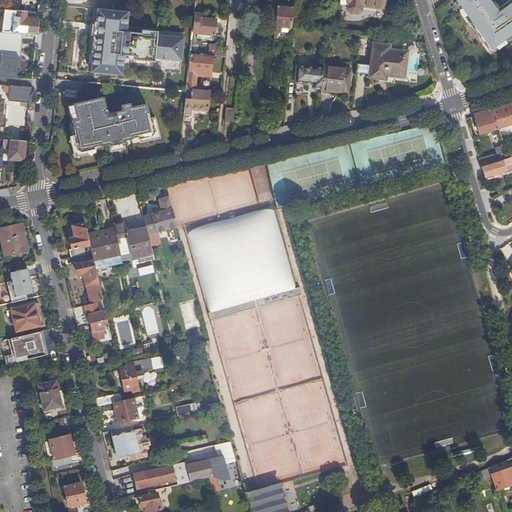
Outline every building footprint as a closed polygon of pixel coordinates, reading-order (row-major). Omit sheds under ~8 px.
[(277,0),(275,31),(278,32),(277,40),(286,41),(287,32),(290,32),(292,8),(283,7),(283,0),(277,0)] [(511,3),(507,7),(505,4),(500,8),(493,0),(457,0),(459,1),(456,3),(480,35),(511,24),(511,3)] [(0,9),(0,31),(6,32),(27,34),(36,35),(38,13),(0,9)] [(93,52),(93,56),(124,59),(124,56),(135,57),(146,58),(145,61),(151,61),(154,32),(142,30),(142,33),(127,32),(129,13),(98,9),(97,22),(95,22),(92,52),(93,52)] [(194,12),(192,33),(197,33),(197,34),(206,34),(214,35),(216,19),(199,17),(200,12),(199,12),(194,12)] [(511,24),(480,35),(495,53),(511,40),(511,24)] [(27,34),(6,32),(5,43),(26,44),(27,34)] [(158,32),(154,32),(151,61),(155,62),(155,59),(181,61),(184,37),(157,35),(158,32)] [(381,74),(404,76),(406,52),(389,49),(389,45),(374,43),(369,77),(380,78),(381,74)] [(213,56),(225,57),(226,49),(219,48),(219,46),(209,45),(208,55),(213,56)] [(190,54),(186,90),(195,90),(197,75),(203,76),(203,73),(211,74),(213,56),(208,55),(190,54)] [(124,59),(93,56),(91,72),(122,75),(124,59)] [(321,89),(321,90),(347,93),(350,66),(324,63),(323,68),(321,89)] [(313,88),(321,89),(323,68),(297,66),(295,83),(313,84),(313,88)] [(31,88),(11,86),(9,101),(30,103),(31,88)] [(186,90),(186,92),(183,123),(191,123),(191,116),(207,117),(209,91),(195,90),(186,90)] [(146,104),(131,107),(130,103),(121,105),(122,110),(119,111),(119,110),(115,111),(116,116),(111,117),(104,113),(106,109),(104,97),(73,104),(77,120),(72,121),(75,136),(78,135),(79,140),(78,140),(75,144),(76,150),(80,153),(86,152),(89,147),(89,146),(93,145),(94,148),(108,145),(109,147),(125,143),(124,141),(138,138),(138,135),(142,134),(142,135),(147,138),(152,137),(155,132),(154,127),(149,123),(148,123),(147,119),(150,119),(146,104)] [(499,129),(511,124),(511,104),(493,110),(499,129)] [(493,110),(492,107),(475,113),(477,120),(476,121),(480,135),(499,129),(493,110)] [(224,122),(233,123),(234,109),(226,109),(224,122)] [(24,161),(26,142),(10,140),(9,154),(9,160),(16,160),(24,161)] [(482,167),(508,159),(503,144),(496,147),(498,153),(479,158),(482,167)] [(16,163),(16,160),(9,160),(9,154),(2,153),(2,156),(2,161),(16,163)] [(511,157),(508,159),(482,167),(485,178),(511,169),(511,157)] [(182,238),(170,197),(159,200),(162,212),(144,217),(146,228),(148,235),(158,232),(168,229),(171,241),(182,238)] [(123,260),(133,258),(127,232),(128,232),(127,229),(125,222),(115,225),(116,229),(122,254),(123,260)] [(69,250),(71,258),(75,257),(86,254),(84,247),(90,246),(88,235),(85,223),(73,226),(76,237),(70,239),(72,249),(69,250)] [(5,246),(3,247),(5,257),(24,252),(21,242),(24,241),(20,225),(0,229),(0,234),(1,238),(3,237),(5,246)] [(141,261),(154,258),(151,247),(148,235),(146,228),(140,229),(128,232),(127,232),(133,258),(140,256),(141,261)] [(92,253),(94,260),(108,257),(122,254),(116,229),(88,235),(90,246),(92,253)] [(148,235),(151,247),(160,245),(158,232),(148,235)] [(91,304),(103,301),(97,274),(94,260),(92,253),(86,254),(75,257),(78,275),(84,274),(91,304)] [(123,260),(122,254),(108,257),(109,261),(114,260),(115,263),(123,261),(123,260)] [(28,269),(10,274),(16,298),(34,294),(28,269)] [(179,304),(186,331),(200,327),(200,317),(195,300),(179,304)] [(102,330),(109,328),(103,301),(91,304),(85,306),(88,316),(89,316),(95,341),(104,339),(102,330)] [(35,305),(40,326),(44,325),(39,304),(35,305)] [(17,332),(40,326),(35,305),(11,310),(17,332)] [(42,332),(9,340),(13,356),(15,356),(17,364),(28,360),(27,357),(41,353),(47,351),(42,332)] [(135,356),(145,353),(144,348),(134,349),(135,356)] [(27,357),(28,360),(29,363),(43,360),(41,353),(27,357)] [(127,366),(119,368),(124,392),(132,390),(132,393),(139,391),(137,380),(140,379),(139,372),(153,369),(151,358),(126,363),(127,366)] [(274,387),(299,474),(320,468),(343,462),(318,375),(274,387)] [(38,387),(45,411),(62,407),(56,382),(38,387)] [(299,474),(274,387),(234,398),(258,485),(299,474)] [(95,399),(97,407),(114,403),(122,401),(121,396),(119,394),(95,399)] [(122,401),(114,403),(119,422),(138,418),(134,401),(137,401),(143,400),(142,396),(122,401)] [(176,408),(178,416),(200,411),(198,403),(176,408)] [(133,427),(110,432),(116,457),(129,454),(130,460),(147,457),(145,450),(148,449),(148,446),(150,446),(149,440),(146,440),(145,437),(143,437),(141,430),(134,431),(133,427)] [(55,460),(74,455),(69,436),(50,441),(55,460)] [(185,465),(190,482),(208,478),(212,494),(219,492),(215,478),(228,474),(226,465),(236,462),(230,441),(215,445),(218,455),(221,454),(222,456),(186,465),(185,465)] [(496,490),(511,485),(511,466),(510,459),(488,469),(492,479),(496,490)] [(177,481),(178,485),(190,482),(185,465),(186,465),(186,462),(133,475),(137,490),(176,480),(176,481),(177,481)] [(343,462),(320,468),(322,475),(345,469),(343,462)] [(481,483),(492,479),(488,469),(478,473),(481,483)] [(81,484),(64,488),(69,508),(86,503),(81,484)] [(412,492),(415,500),(425,495),(433,492),(430,484),(412,492)] [(272,488),(278,511),(287,511),(280,486),(272,488)] [(246,496),(250,511),(278,511),(272,488),(246,496)] [(145,507),(146,511),(149,511),(161,510),(157,493),(139,497),(139,498),(135,499),(138,508),(145,507)]
